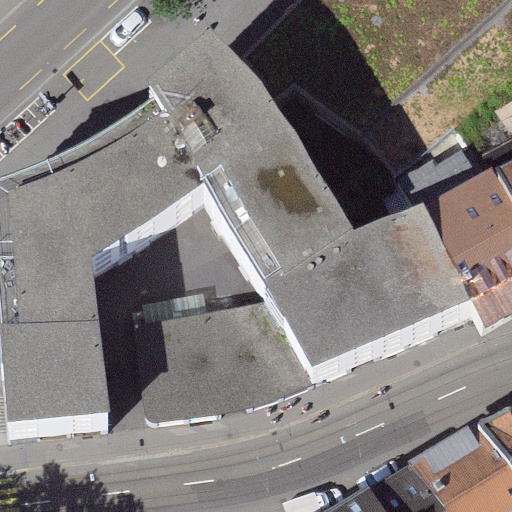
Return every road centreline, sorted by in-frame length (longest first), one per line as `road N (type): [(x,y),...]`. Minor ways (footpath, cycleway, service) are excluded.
road 1 (secondary): [(169,490),(296,466),(511,374)]
road 2 (unknown): [(188,240),(137,270),(117,294),(112,331),(122,456)]
road 3 (secondary): [(18,511),(169,490)]
